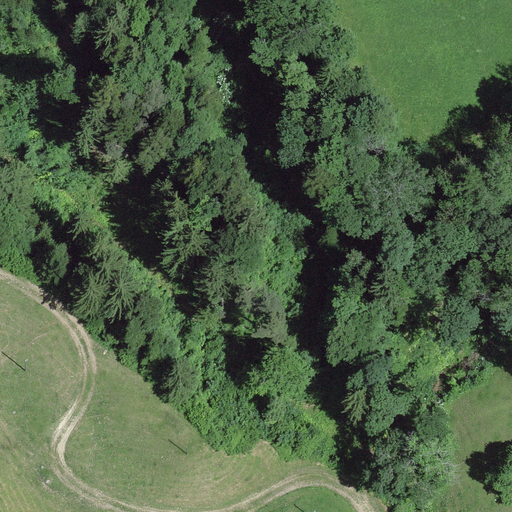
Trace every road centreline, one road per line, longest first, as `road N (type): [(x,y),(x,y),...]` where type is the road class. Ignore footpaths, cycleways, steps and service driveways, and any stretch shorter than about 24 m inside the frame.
road 1 (track): [(150,511),(82,488),(56,458),(58,433),(88,379),(81,341),(59,308),(0,272)]
road 2 (track): [(367,511),(336,482),(302,478),(226,511)]
